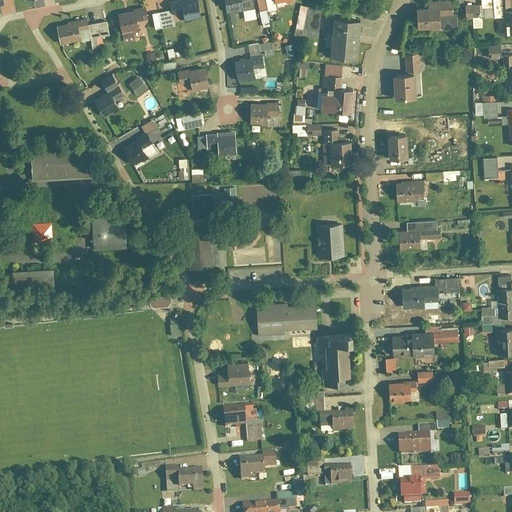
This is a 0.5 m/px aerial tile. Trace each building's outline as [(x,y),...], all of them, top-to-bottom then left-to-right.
[(195,0),(188,0),(178,2),(180,13),(182,21),(199,18),(195,0)] [(250,0),(223,0),(226,14),(253,10),(250,0)] [(255,0),(258,12),(266,10),(266,8),(264,0),(255,0)] [(273,0),(264,0),(266,8),(275,6),(275,4),(273,0)] [(415,9),(416,29),(439,28),(438,15),(451,15),(451,0),(426,1),(427,8),(415,9)] [(500,0),(480,0),(481,18),(501,17),(501,11),(500,0)] [(509,0),(500,0),(501,11),(510,10),(509,0)] [(171,11),(171,14),(180,13),(178,2),(169,3),(171,11)] [(478,5),(464,6),(465,20),(478,19),(478,5)] [(296,37),(318,39),(320,9),(298,7),(296,37)] [(144,9),(133,11),(135,22),(146,20),(144,9)] [(511,10),(510,10),(501,11),(501,17),(502,36),(511,35),(511,10)] [(133,11),(117,14),(120,35),(137,32),(135,22),(133,11)] [(171,11),(152,15),(154,29),(173,26),(171,14),(171,11)] [(359,21),(331,19),(328,58),(356,60),(359,21)] [(59,46),(80,42),(78,31),(88,29),(87,26),(86,20),(55,25),(59,46)] [(106,22),(87,26),(88,29),(90,39),(108,36),(106,22)] [(262,51),(267,50),(267,55),(274,54),(273,42),(261,43),(262,51)] [(248,45),(251,59),(260,57),(258,43),(248,45)] [(285,46),(287,57),(293,56),(291,45),(285,46)] [(487,59),(501,58),(500,45),(486,46),(487,59)] [(145,55),(147,64),(155,63),(154,53),(145,55)] [(403,55),(405,75),(413,74),(420,74),(419,54),(403,55)] [(260,57),(251,59),(252,70),(264,68),(262,57),(260,57)] [(251,59),(233,62),(237,85),(255,82),(252,70),(251,59)] [(324,65),(323,76),(340,78),(341,66),(324,65)] [(178,85),(188,83),(186,72),(186,69),(175,71),(178,85)] [(204,69),(186,72),(188,83),(190,91),(208,88),(204,69)] [(391,76),(392,100),(414,98),(413,74),(405,75),(391,76)] [(108,92),(113,101),(123,96),(112,75),(102,80),(108,92)] [(332,89),(342,90),(343,78),(340,78),(323,76),(322,89),(332,89)] [(128,85),(137,97),(147,90),(137,77),(128,85)] [(318,113),(350,115),(352,91),(342,90),(332,89),(332,96),(319,95),(318,113)] [(93,100),(103,118),(118,110),(113,101),(108,92),(93,100)] [(266,105),(266,116),(277,117),(277,103),(266,102),(266,105)] [(486,118),(496,117),(495,102),(481,103),(482,118),(486,118)] [(266,105),(249,104),(248,125),(265,126),(266,116),(266,105)] [(297,124),(307,124),(307,105),(296,106),(297,124)] [(196,125),(193,113),(179,116),(181,128),(196,125)] [(496,117),(486,118),(486,126),(507,125),(506,117),(496,117)] [(148,135),(151,142),(161,138),(152,119),(142,124),(148,135)] [(305,136),(322,135),(322,130),(322,125),(305,125),(305,136)] [(322,135),(323,143),(338,142),(338,130),(322,130),(322,135)] [(205,148),(216,148),(216,133),(205,134),(205,148)] [(235,157),(234,133),(216,133),(216,148),(217,158),(235,157)] [(148,135),(138,139),(142,147),(151,142),(148,135)] [(386,160),(406,160),(405,135),(386,136),(386,160)] [(120,148),(129,165),(147,157),(142,147),(138,139),(120,148)] [(324,166),(351,165),(350,141),(338,142),(323,143),(324,166)] [(27,147),(28,179),(83,177),(82,144),(27,147)] [(483,179),(497,178),(496,158),(482,159),(483,179)] [(213,169),(214,160),(205,159),(205,168),(213,169)] [(288,181),(308,180),(308,170),(287,170),(288,181)] [(395,203),(418,202),(418,182),(395,182),(395,203)] [(214,194),(191,196),(194,219),(186,220),(190,267),(221,264),(214,194)] [(89,215),(90,243),(125,241),(124,213),(89,215)] [(417,231),(436,230),(435,221),(404,223),(405,232),(417,231)] [(31,241),(52,240),(51,222),(30,223),(31,241)] [(316,227),(318,259),(344,257),(341,225),(316,227)] [(246,239),(254,245),(261,234),(252,229),(246,239)] [(436,230),(417,231),(418,239),(439,238),(438,230),(436,230)] [(398,252),(419,250),(418,239),(417,231),(405,232),(397,233),(398,252)] [(10,272),(11,285),(53,283),(53,270),(10,272)] [(435,286),(435,289),(457,287),(457,277),(434,279),(435,286)] [(435,286),(421,287),(422,302),(436,301),(435,289),(435,286)] [(398,289),(399,308),(423,306),(422,302),(421,287),(398,289)] [(496,318),(511,317),(511,287),(503,289),(493,289),(496,318)] [(173,295),(152,295),(153,307),(174,306),(173,295)] [(286,304),(256,306),(258,337),(285,335),(285,331),(316,328),(314,300),(306,301),(306,306),(286,307),(286,304)] [(472,303),(464,304),(464,311),(473,310),(472,303)] [(172,318),(174,337),(184,335),(182,317),(172,318)] [(491,330),(500,329),(500,322),(480,324),(481,331),(491,330)] [(475,335),(475,326),(466,326),(466,335),(475,335)] [(511,353),(511,328),(500,329),(491,330),(493,355),(511,353)] [(456,330),(430,332),(431,344),(456,342),(456,330)] [(388,336),(390,356),(432,352),(431,344),(430,332),(388,336)] [(341,336),(316,337),(317,347),(325,346),(325,369),(322,369),(323,379),(324,379),(325,388),(345,387),(345,377),(349,377),(347,344),(351,344),(351,334),(341,334),(341,336)] [(383,373),(395,372),(394,358),(382,359),(383,373)] [(225,384),(248,383),(247,364),(224,366),(224,374),(225,384)] [(415,372),(416,381),(433,380),(432,371),(415,372)] [(505,396),(511,395),(511,371),(503,373),(505,396)] [(216,385),(225,384),(224,374),(215,374),(216,385)] [(416,381),(406,382),(407,391),(416,391),(416,381)] [(385,383),(386,402),(408,400),(407,391),(406,382),(385,383)] [(310,413),(323,412),(322,396),(309,397),(310,413)] [(220,427),(244,425),(242,405),(219,406),(220,427)] [(331,413),(332,432),(354,430),(352,411),(331,413)] [(452,428),(451,422),(457,422),(457,412),(438,413),(439,429),(452,428)] [(416,425),(417,433),(427,432),(436,431),(435,424),(416,425)] [(259,426),(245,428),(246,441),(260,440),(259,426)] [(472,436),(485,435),(484,427),(472,427),(472,436)] [(393,435),(395,454),(428,451),(427,432),(417,433),(393,435)] [(258,457),(259,466),(272,466),(271,451),(258,451),(258,457)] [(258,457),(234,458),(235,480),(246,479),(246,475),(259,474),(259,466),(258,457)] [(164,480),(174,480),(173,469),(173,463),(163,464),(164,480)] [(330,484),(350,482),(348,463),(328,464),(329,474),(330,484)] [(174,480),(175,487),(203,485),(202,467),(173,469),(174,480)] [(397,479),(421,477),(421,467),(394,469),(395,479),(397,479)] [(398,497),(423,495),(421,477),(397,479),(398,497)] [(502,495),(511,494),(511,486),(501,488),(502,495)] [(454,494),(455,505),(471,504),(470,492),(454,494)] [(294,498),(277,500),(277,507),(295,506),(294,498)] [(239,511),(277,511),(277,507),(277,500),(239,503),(239,511)] [(425,502),(426,508),(440,507),(448,507),(447,500),(425,502)]
